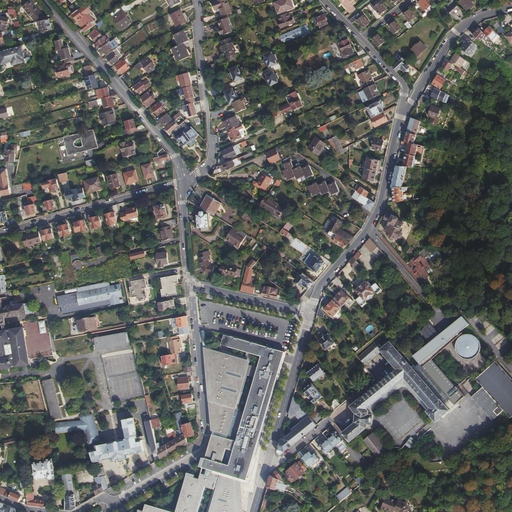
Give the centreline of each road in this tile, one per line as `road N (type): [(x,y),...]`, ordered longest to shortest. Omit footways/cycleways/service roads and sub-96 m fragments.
road 1 (residential): [(191,283),(207,439),(199,453),(116,499)]
road 2 (residential): [(43,0),(175,154),(182,181)]
road 3 (residential): [(403,110),(370,226),(319,287),(310,312)]
road 4 (residential): [(310,312),(253,511)]
road 5 (residential): [(196,0),(212,160),(182,181)]
road 6 (residential): [(0,234),(182,181)]
road 7 (residential): [(511,6),(462,26),(403,110)]
road 8 (residential): [(191,283),(310,312)]
